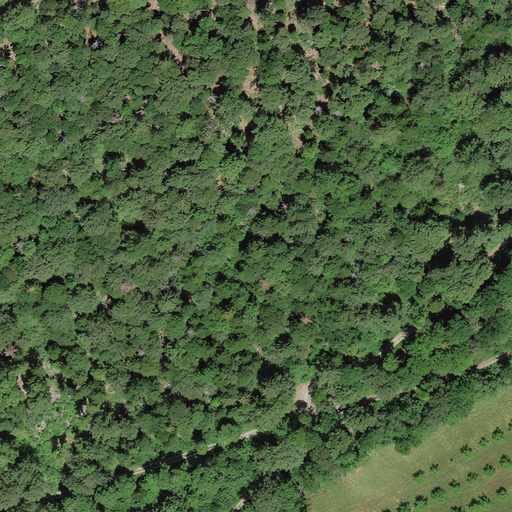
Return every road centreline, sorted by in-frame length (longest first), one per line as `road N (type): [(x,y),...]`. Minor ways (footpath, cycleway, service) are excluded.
road 1 (track): [(327,408),(10,511)]
road 2 (track): [(301,415),(310,384),(357,374),(378,359),(437,315),(511,238)]
road 3 (track): [(327,408),(511,350)]
road 4 (track): [(235,511),(299,452),(341,428),(341,406)]
